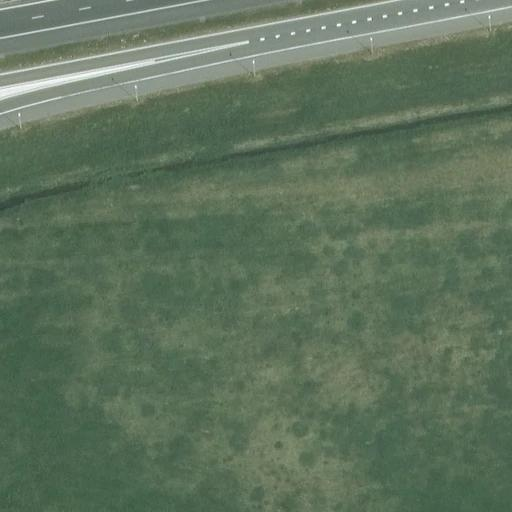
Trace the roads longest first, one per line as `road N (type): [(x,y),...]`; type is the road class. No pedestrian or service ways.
road 1 (motorway): [(0,108),(248,41)]
road 2 (motorway): [(0,82),(248,41)]
road 3 (motorway): [(248,41),(465,0)]
road 4 (motorway): [(0,27),(144,0)]
